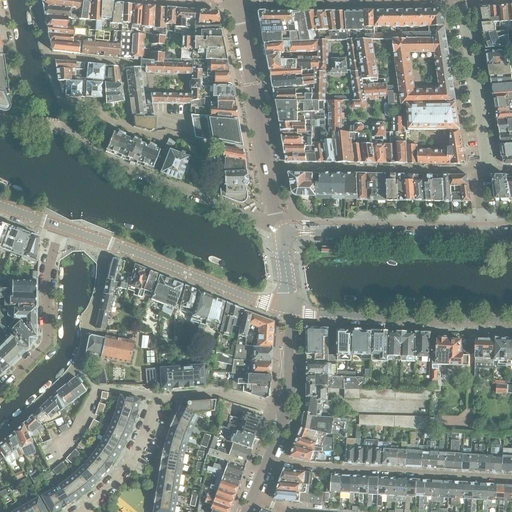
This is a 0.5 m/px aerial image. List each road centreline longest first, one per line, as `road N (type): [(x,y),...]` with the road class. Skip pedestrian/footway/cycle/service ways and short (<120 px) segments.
road 1 (residential): [(82,511),(134,457),(157,398),(217,392),(286,412)]
road 2 (residential): [(511,479),(268,459)]
road 3 (residential): [(0,435),(74,368),(107,242)]
road 4 (residential): [(289,311),(511,321)]
road 5 (residential): [(269,167),(480,169)]
road 6 (residential): [(237,4),(445,0)]
road 7 (residential): [(489,235),(282,233)]
road 8 (residential): [(103,156),(282,233)]
road 9 (residential): [(289,311),(107,242)]
road 10 (residential): [(0,389),(46,338),(56,225)]
road 11 (residential): [(480,169),(484,147),(461,0)]
road 12 (residential): [(269,167),(237,4)]
road 13 (residential): [(62,105),(142,134),(205,143)]
